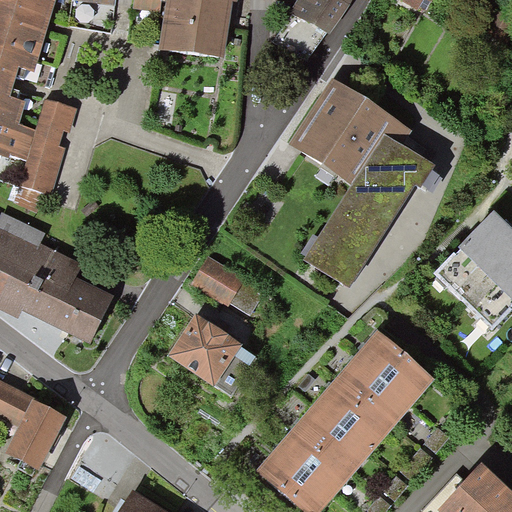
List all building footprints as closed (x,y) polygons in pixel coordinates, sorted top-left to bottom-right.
[(0,0),(0,5),(53,21),(58,0),(0,0)] [(132,9),(133,0),(73,0),(74,1),(132,9)] [(133,0),(132,9),(165,14),(166,0),(200,0),(236,5),(242,6),(242,0),(133,0)] [(200,0),(166,0),(165,14),(160,51),(228,60),(236,5),(200,0)] [(350,7),(336,0),(299,0),(290,15),(293,17),(327,36),(329,37),(350,7)] [(402,0),(418,9),(423,0),(402,0)] [(511,0),(501,0),(485,35),(509,46),(511,38),(511,0)] [(0,44),(43,57),(53,21),(0,5),(0,44)] [(293,17),(275,44),(307,65),(327,36),(293,17)] [(0,74),(35,85),(43,57),(0,44),(0,74)] [(35,85),(0,74),(0,105),(27,114),(35,85)] [(391,132),(415,147),(423,135),(345,84),(302,149),(357,184),(391,132)] [(84,108),(48,98),(38,132),(30,157),(23,184),(59,195),(84,108)] [(0,105),(0,148),(30,157),(38,132),(23,128),(27,114),(0,105)] [(415,147),(391,132),(357,184),(311,261),(357,289),(422,184),(428,188),(443,164),(415,147)] [(0,234),(0,298),(100,344),(123,296),(87,279),(94,265),(49,244),(52,236),(9,216),(0,234)] [(511,239),(493,221),(437,277),(493,333),(511,314),(511,239)] [(211,255),(197,279),(234,302),(248,278),(211,255)] [(258,318),(276,289),(253,275),(236,304),(258,318)] [(260,349),(201,310),(174,351),(233,390),(260,349)] [(377,329),(358,353),(416,402),(436,378),(377,329)] [(358,353),(339,374),(398,423),(416,402),(358,353)] [(398,423),(339,374),(315,403),(373,452),(398,423)] [(34,400),(0,382),(0,418),(19,429),(33,403),(34,400)] [(68,421),(33,403),(19,429),(5,456),(41,474),(68,421)] [(315,403),(296,425),(355,474),(373,452),(315,403)] [(338,494),(355,474),(296,425),(280,444),(338,494)] [(305,511),(322,511),(338,494),(280,444),(257,471),(305,511)] [(511,511),(511,494),(486,470),(446,511),(511,511)] [(176,511),(138,490),(125,511),(176,511)]
